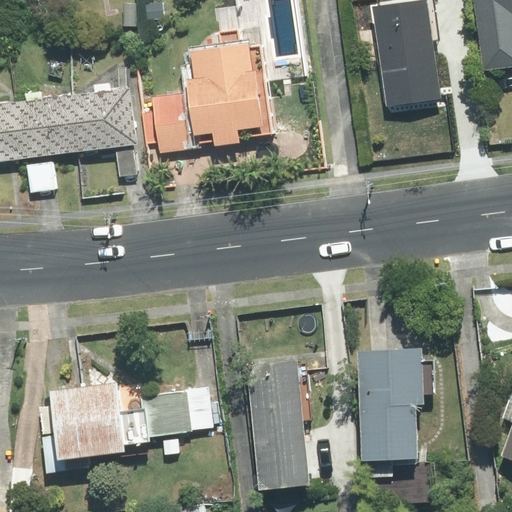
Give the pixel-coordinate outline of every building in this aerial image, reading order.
[(426,0),(422,0),(373,7),(387,105),(440,98),(426,0)] [(511,0),(474,0),(484,69),(511,65),(511,0)] [(139,3),(121,2),(120,30),(138,31),(139,3)] [(190,48),(194,79),(186,80),(187,92),(195,144),(213,142),(214,147),(240,143),(239,138),(273,133),(261,46),(250,48),(249,40),(190,48)] [(73,95),(80,151),(137,144),(129,88),(73,95)] [(195,144),(187,92),(152,97),(160,152),(195,147),(195,144)] [(73,95),(14,103),(21,158),(80,151),(73,95)] [(0,161),(21,158),(14,103),(0,104),(0,161)] [(302,134),(273,134),(273,166),(302,166),(302,134)] [(117,153),(121,177),(138,174),(134,151),(117,153)] [(53,163),(27,166),(31,192),(57,188),(53,163)] [(415,404),(424,404),(424,394),(435,393),(434,359),(422,360),(422,348),(357,351),(362,460),(418,458),(415,404)] [(297,362),(248,366),(259,490),(310,486),(304,421),(313,420),(307,363),(297,364),(297,362)] [(125,452),(124,444),(149,441),(149,436),(215,428),(209,387),(139,395),(141,408),(120,410),(116,383),(49,391),(52,406),(55,433),(55,436),(43,438),(47,472),(89,467),(88,457),(125,452)] [(511,393),(503,418),(511,421),(511,427),(502,455),(511,458),(511,393)] [(52,406),(40,407),(43,434),(55,433),(52,406)] [(162,508),(162,511),(205,511),(204,503),(162,508)]
